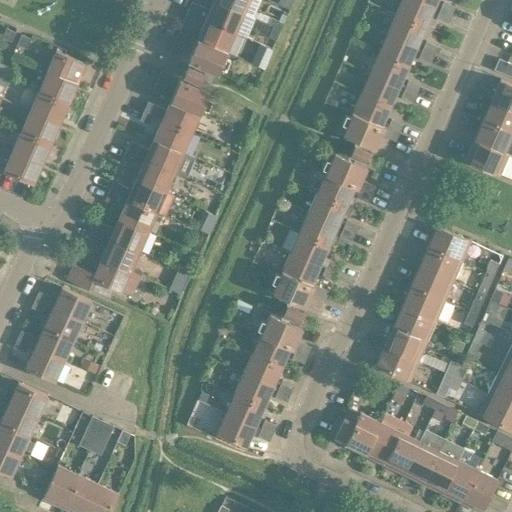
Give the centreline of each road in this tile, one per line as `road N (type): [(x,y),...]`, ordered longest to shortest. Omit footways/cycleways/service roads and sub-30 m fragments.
road 1 (residential): [(394,511),(301,464),(294,440),(491,0)]
road 2 (track): [(325,0),(177,334),(160,439)]
road 3 (residential): [(39,215),(64,207),(154,0)]
